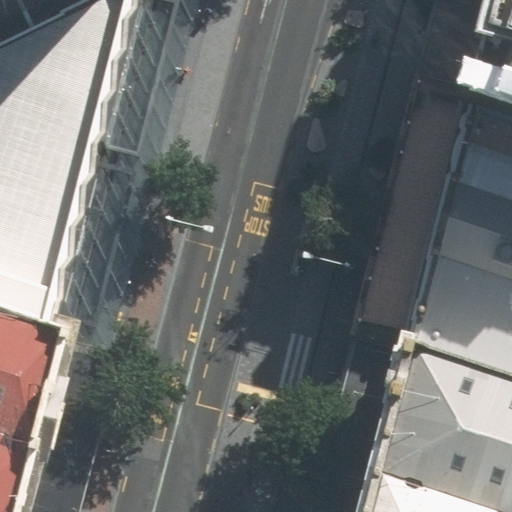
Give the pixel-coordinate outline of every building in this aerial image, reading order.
[(78,0),(0,36),(0,329),(51,346),(152,0),(78,0)] [(0,0),(0,36),(78,0),(0,0)] [(511,0),(496,0),(472,94),(511,107),(511,0)] [(511,107),(472,94),(436,217),(420,278),(400,349),(511,387),(511,107)] [(0,511),(20,511),(65,350),(51,346),(0,329),(0,511)] [(511,511),(511,387),(400,349),(368,480),(461,511),(511,511)] [(461,511),(368,480),(360,511),(461,511)]
